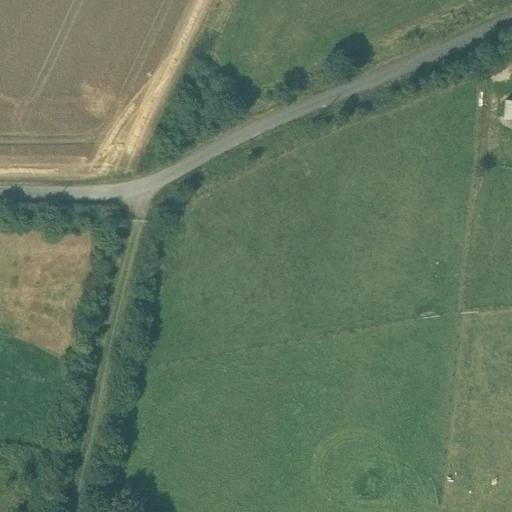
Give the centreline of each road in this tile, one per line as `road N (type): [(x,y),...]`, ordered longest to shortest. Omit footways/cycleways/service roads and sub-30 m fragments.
road 1 (unclassified): [(511,17),(260,125),(151,182),(116,191),(0,192)]
road 2 (track): [(66,511),(119,281),(151,182)]
